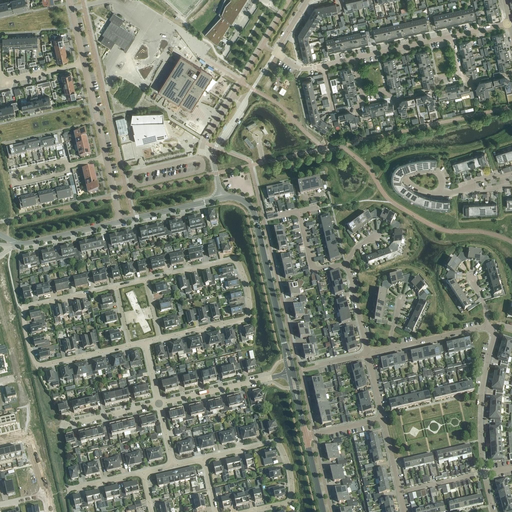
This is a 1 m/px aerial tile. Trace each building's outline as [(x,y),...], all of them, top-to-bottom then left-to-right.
[(15,0),(9,2),(12,11),(17,10),(15,0)] [(21,0),(16,0),(15,0),(17,10),(23,8),(21,0)] [(27,0),(21,0),(23,8),(29,7),(27,0)] [(224,0),(219,14),(219,15),(221,17),(205,35),(216,45),(244,0),(224,0)] [(353,9),(350,0),(345,1),(346,4),(343,5),(344,11),(345,14),(353,12),(353,9)] [(361,0),(363,6),(369,5),(370,10),(374,9),(372,4),(370,0),(361,0)] [(485,0),(484,0),(486,9),(497,7),(496,2),(490,3),(489,0),(485,0)] [(9,2),(4,3),(6,13),(12,11),(9,2)] [(336,4),(330,5),(332,14),(341,12),(339,6),(336,6),(336,4)] [(315,8),(320,16),(327,15),(325,6),(315,8)] [(473,7),(464,10),(465,15),(470,14),(471,19),(471,20),(476,19),(473,7)] [(486,9),(487,13),(492,12),(493,17),(499,15),(498,11),(497,7),(486,9)] [(314,9),(309,17),(317,22),(320,16),(315,8),(314,9)] [(464,10),(460,11),(462,21),(471,19),(470,14),(465,15),(464,10)] [(460,11),(451,12),(452,18),(456,17),(458,22),(457,22),(458,23),(462,22),(462,21),(460,11)] [(451,12),(446,13),(449,24),(457,22),(458,22),(456,17),(452,18),(451,12)] [(492,12),(487,13),(489,22),(500,20),(499,15),(493,17),(492,12)] [(133,37),(134,35),(120,26),(124,20),(113,13),(109,19),(111,20),(111,21),(102,35),(104,36),(101,42),(109,47),(111,49),(115,43),(125,49),(123,51),(126,53),(135,38),(133,37)] [(446,13),(438,15),(439,21),(443,20),(444,25),(444,26),(449,25),(449,24),(446,13)] [(439,21),(438,15),(433,17),(436,27),(444,25),(443,20),(439,21)] [(309,17),(306,22),(314,27),(317,22),(309,17)] [(426,18),(421,19),(422,25),(418,26),(419,31),(428,29),(426,18)] [(421,19),(412,21),(415,32),(415,33),(420,32),(419,31),(418,26),(422,25),(421,19)] [(412,21),(408,22),(409,28),(405,29),(406,34),(415,32),(412,21)] [(306,22),(303,26),(311,31),(314,27),(306,22)] [(408,22),(399,24),(402,36),(406,35),(406,34),(405,29),(409,28),(408,22)] [(399,24),(390,26),(392,32),(396,31),(397,36),(397,37),(402,36),(399,24)] [(298,35),(308,37),(311,31),(303,26),(298,35)] [(390,26),(386,27),(388,38),(389,38),(397,36),(396,31),(392,32),(390,26)] [(386,27),(377,29),(378,35),(383,34),(384,39),(384,40),(389,39),(389,38),(388,38),(386,27)] [(378,35),(377,29),(373,30),(375,41),(384,39),(383,34),(378,35)] [(365,32),(361,33),(362,38),(358,39),(359,45),(368,43),(368,42),(365,32)] [(361,33),(352,35),(354,46),(359,45),(358,39),(362,38),(361,33)] [(492,36),(494,45),(499,44),(498,40),(504,38),(503,34),(492,36)] [(298,35),(300,45),(309,43),(308,37),(298,35)] [(352,35),(348,36),(349,41),(344,42),(346,48),(354,46),(352,35)] [(348,36),(339,38),(341,49),(346,48),(344,42),(349,41),(348,36)] [(52,46),(55,45),(64,43),(62,38),(51,40),(52,46)] [(339,38),(334,39),(336,44),(331,45),(332,51),(333,51),(341,49),(339,38)] [(494,45),(495,50),(506,47),(505,42),(505,43),(504,38),(498,40),(499,44),(494,45)] [(336,44),(334,39),(325,41),(328,52),(333,51),(332,51),(331,45),(336,44)] [(459,44),(460,48),(465,47),(466,51),(472,50),(470,41),(459,44)] [(462,57),(473,55),(472,50),(466,51),(465,47),(460,48),(461,52),(460,53),(461,57),(462,57)] [(495,50),(497,58),(502,57),(501,53),(507,52),(506,47),(495,50)] [(416,53),(418,62),(424,61),(423,57),(428,55),(427,51),(416,53)] [(497,58),(498,63),(509,60),(508,56),(507,52),(501,53),(502,57),(497,58)] [(418,62),(419,67),(430,64),(429,59),(429,60),(428,55),(423,57),(424,61),(418,62)] [(462,57),(463,61),(468,60),(469,65),(475,63),(473,55),(462,57)] [(207,86),(208,83),(211,80),(212,76),(209,75),(207,72),(204,71),(202,69),(201,69),(200,68),(180,56),(175,64),(158,92),(165,96),(191,112),(196,103),(199,98),(200,95),(203,92),(204,89),(207,86)] [(383,61),(384,65),(390,64),(391,68),(396,67),(394,58),(383,61)] [(465,70),(476,68),(475,63),(469,65),(468,60),(463,61),(464,66),(463,66),(464,70),(465,70)] [(509,60),(498,63),(500,72),(506,70),(505,66),(510,65),(509,60)] [(386,74),(397,72),(396,67),(391,68),(390,64),(384,65),(385,69),(384,70),(385,74),(386,74)] [(419,67),(421,75),(426,74),(426,70),(431,69),(430,64),(419,67)] [(340,71),(342,79),(347,78),(346,74),(352,73),(351,68),(340,71)] [(476,68),(465,70),(466,75),(471,74),(472,78),(478,77),(476,68)] [(421,75),(422,80),(433,77),(432,73),(431,69),(426,70),(426,74),(421,75)] [(386,74),(387,78),(393,77),(394,82),(399,80),(397,72),(386,74)] [(342,79),(343,84),(354,81),(353,81),(354,81),(353,77),(352,77),(352,73),(346,74),(347,78),(342,79)] [(494,86),(504,83),(507,79),(504,77),(502,78),(501,75),(500,75),(495,76),(495,79),(493,80),(494,86)] [(389,87),(400,85),(399,80),(394,82),(393,77),(387,78),(388,83),(387,83),(388,87),(389,87)] [(433,77),(422,80),(424,89),(430,88),(429,83),(434,82),(433,77)] [(492,86),(491,80),(489,81),(488,78),(481,79),(482,82),(480,83),(478,85),(483,88),(485,98),(489,97),(487,87),(492,86)] [(124,79),(115,96),(134,107),(144,90),(124,79)] [(302,82),(303,87),(312,85),(311,79),(306,80),(307,81),(302,82)] [(343,84),(345,93),(350,91),(349,87),(355,86),(354,81),(343,84)] [(463,84),(459,85),(461,96),(470,94),(471,98),(473,98),(474,97),(472,91),(470,92),(469,88),(464,89),(463,84)] [(400,85),(389,87),(390,92),(395,91),(396,95),(402,94),(400,85)] [(454,86),(450,87),(451,93),(455,92),(457,97),(461,96),(459,85),(458,85),(454,86)] [(483,88),(478,85),(476,88),(477,90),(474,91),(475,97),(478,97),(479,99),(485,98),(483,88)] [(345,93),(346,97),(356,95),(356,94),(357,94),(356,90),(355,90),(355,86),(349,87),(350,91),(345,93)] [(450,87),(445,88),(448,99),(457,97),(455,92),(451,93),(450,87)] [(442,94),(438,95),(439,101),(448,99),(445,88),(441,89),(442,94)] [(417,103),(426,101),(429,96),(427,95),(424,95),(424,92),(417,94),(418,97),(415,97),(417,103)] [(356,95),(346,97),(348,106),(353,105),(352,100),(358,99),(356,95)] [(402,100),(400,103),(405,106),(415,103),(413,97),(411,98),(410,95),(404,97),(404,100),(402,100)] [(429,96),(426,101),(428,110),(434,109),(434,107),(437,106),(435,100),(432,100),(432,98),(429,96)] [(387,101),(383,102),(385,113),(394,111),(395,116),(398,115),(397,109),(394,110),(393,106),(388,107),(387,101)] [(11,106),(7,107),(9,116),(15,114),(14,110),(18,109),(17,102),(11,103),(10,105),(11,106)] [(383,102),(378,103),(380,109),(375,110),(376,115),(385,113),(383,102)] [(370,105),(369,105),(372,116),(376,115),(375,110),(380,109),(378,103),(374,104),(369,105),(370,105)] [(396,108),(397,109),(398,115),(401,114),(401,117),(407,115),(405,106),(400,103),(399,105),(399,108),(396,108)] [(366,112),(362,113),(363,118),(372,116),(369,105),(365,106),(366,112)] [(339,120),(349,118),(352,114),(349,112),(347,112),(346,110),(337,112),(339,120)] [(312,124),(320,118),(318,112),(309,114),(312,124)] [(132,114),(131,124),(132,124),(134,132),(133,132),(136,144),(164,137),(169,136),(164,124),(163,113),(132,114)] [(352,114),(349,118),(351,128),(357,127),(356,124),(359,123),(358,117),(355,118),(354,115),(352,114)] [(128,133),(124,118),(115,120),(119,135),(128,133)] [(312,124),(320,129),(325,122),(320,118),(312,124)] [(249,130),(248,131),(257,125),(256,126),(254,122),(255,122),(246,127),(247,127),(249,130)] [(325,122),(320,129),(325,132),(328,129),(329,129),(331,125),(325,122)] [(75,134),(76,140),(85,138),(84,132),(75,134)] [(62,147),(59,137),(53,139),(55,148),(56,148),(57,151),(62,150),(62,147)] [(244,140),(244,139),(252,149),(254,147),(255,147),(251,143),(251,142),(247,137),(244,139),(244,140)] [(76,140),(77,146),(87,144),(85,138),(76,140)] [(53,139),(47,140),(50,149),(55,148),(53,139)] [(42,140),(36,142),(38,151),(43,150),(44,150),(42,141),(42,140)] [(47,140),(42,141),(44,150),(43,150),(44,151),(50,149),(47,140)] [(24,144),(24,145),(26,154),(32,152),(30,143),(24,144)] [(88,149),(87,144),(77,146),(74,147),(75,152),(79,152),(88,149)] [(24,145),(18,147),(20,156),(26,155),(26,154),(24,145)] [(18,147),(12,148),(15,157),(20,156),(18,147)] [(15,157),(12,148),(6,149),(8,159),(15,157)] [(88,149),(79,152),(80,158),(90,155),(88,149)] [(507,151),(501,153),(504,162),(510,160),(507,151)] [(504,162),(501,153),(496,154),(497,157),(499,163),(504,162)] [(485,154),(479,155),(482,164),(487,163),(485,154)] [(479,155),(474,157),(477,166),(482,164),(479,155)] [(474,157),(469,159),(471,168),(477,166),(474,157)] [(415,161),(416,169),(423,168),(422,159),(415,161)] [(469,159),(463,160),(466,169),(471,168),(469,159)] [(463,160),(458,162),(461,171),(466,169),(463,160)] [(408,162),(410,171),(416,169),(415,161),(408,162)] [(401,165),(404,173),(410,171),(408,162),(401,165)] [(461,171),(458,162),(453,164),(456,173),(461,171)] [(394,171),(401,176),(404,173),(401,165),(400,165),(399,166),(397,168),(396,169),(394,170),(394,171)] [(83,170),(84,176),(94,174),(92,168),(83,170)] [(392,180),(392,181),(401,180),(401,176),(394,171),(393,172),(392,175),(392,176),(392,178),(392,180)] [(84,176),(86,182),(95,180),(94,174),(84,176)] [(297,183),(298,186),(296,186),(298,196),(301,196),(301,194),(321,190),(321,191),(324,190),(322,180),(320,181),(319,178),(313,180),(297,183)] [(86,182),(87,188),(97,186),(95,180),(86,182)] [(396,189),(397,189),(403,183),(401,180),(392,181),(392,182),(393,183),(394,186),(394,187),(396,189)] [(397,189),(402,194),(407,187),(403,183),(397,189)] [(97,186),(87,188),(89,194),(98,192),(97,186)] [(288,186),(282,187),(284,196),(291,194),(290,190),(289,190),(288,186)] [(402,194),(408,198),(413,191),(407,187),(402,194)] [(71,188),(65,190),(67,199),(73,198),(73,195),(71,188)] [(65,190),(59,191),(62,201),(67,199),(65,190)] [(59,191),(53,192),(56,202),(62,201),(59,191)] [(408,198),(415,201),(418,194),(413,191),(408,198)] [(53,192),(48,194),(50,203),(56,202),(53,192)] [(48,194),(42,195),(44,205),(50,203),(48,194)] [(415,201),(421,204),(424,196),(418,194),(415,201)] [(42,195),(36,196),(38,206),(44,205),(42,195)] [(36,196),(30,198),(32,207),(38,206),(36,196)] [(421,204),(428,206),(430,198),(424,196),(421,204)] [(30,198),(24,199),(26,209),(32,207),(30,198)] [(428,206),(435,208),(437,200),(430,198),(428,206)] [(26,209),(24,199),(18,201),(20,210),(26,209)] [(372,220),(376,220),(375,211),(369,215),(368,214),(364,216),(362,214),(361,215),(363,217),(368,224),(372,220)] [(379,220),(385,223),(390,212),(389,212),(387,214),(383,212),(382,214),(375,211),(376,220),(379,220)] [(210,223),(217,222),(217,218),(217,215),(216,215),(215,212),(208,214),(209,221),(206,221),(208,228),(211,227),(210,223)] [(390,226),(391,229),(400,224),(393,220),(394,218),(391,216),(391,213),(390,212),(385,223),(390,226)] [(200,216),(194,218),(196,229),(205,227),(204,221),(201,222),(200,216)] [(320,220),(321,224),(330,222),(329,216),(325,217),(324,216),(320,217),(320,216),(317,217),(317,220),(320,220)] [(364,227),(368,224),(363,217),(359,220),(358,218),(356,219),(358,221),(363,227),(362,228),(364,231),(366,230),(364,227)] [(196,229),(194,218),(188,219),(189,225),(186,225),(187,231),(196,229)] [(181,221),(175,222),(178,234),(187,232),(185,226),(182,226),(181,221)] [(359,230),(362,228),(363,227),(358,221),(355,223),(353,221),(351,222),(353,224),(358,231),(357,232),(359,234),(361,233),(359,230)] [(167,230),(168,236),(168,237),(172,236),(172,235),(178,234),(175,222),(169,223),(170,229),(167,230)] [(350,237),(357,232),(358,231),(353,224),(348,228),(349,230),(347,232),(350,237)] [(393,232),(392,238),(404,239),(404,237),(402,236),(402,232),(399,232),(400,224),(391,229),(393,232)] [(162,225),(156,227),(159,238),(168,236),(167,230),(163,231),(162,225)] [(275,235),(284,233),(282,226),(278,227),(278,228),(274,229),(275,235)] [(151,228),(153,237),(156,236),(157,239),(159,238),(156,227),(151,228)] [(148,241),(145,229),(140,230),(139,230),(141,236),(138,236),(139,243),(148,241)] [(132,232),(126,234),(128,243),(134,241),(134,244),(137,243),(136,237),(133,238),(132,232),(131,232),(132,232)] [(117,245),(115,236),(110,237),(109,237),(110,243),(108,243),(109,250),(112,249),(112,247),(117,245)] [(392,244),(390,246),(397,252),(398,244),(401,245),(402,240),(404,240),(404,239),(392,238),(392,244)] [(101,239),(96,241),(98,250),(103,248),(104,251),(107,250),(106,244),(103,245),(102,239),(101,239)] [(217,250),(218,251),(222,250),(223,254),(230,253),(230,250),(231,249),(230,247),(229,247),(228,243),(223,244),(222,239),(215,241),(216,244),(217,250)] [(80,250),(77,251),(78,257),(82,256),(81,254),(87,252),(85,243),(79,244),(80,250)] [(217,252),(217,251),(217,250),(216,244),(203,247),(205,253),(208,252),(209,257),(215,256),(215,253),(217,252)] [(72,246),(66,247),(69,259),(75,258),(75,259),(79,258),(78,257),(77,251),(73,251),(72,246)] [(388,249),(382,251),(385,259),(386,261),(387,261),(387,258),(391,257),(390,255),(397,252),(390,246),(388,249)] [(61,254),(58,255),(59,261),(69,259),(66,247),(60,249),(60,248),(60,249),(61,254)] [(203,247),(194,249),(196,260),(202,259),(201,254),(204,253),(203,247)] [(194,249),(184,251),(186,257),(189,256),(190,262),(196,260),(194,249)] [(53,250),(47,252),(50,263),(59,261),(58,255),(55,256),(53,250)] [(374,250),(376,254),(377,253),(379,261),(380,263),(382,263),(381,260),(385,259),(382,251),(378,253),(376,250),(374,250)] [(468,255),(460,254),(464,262),(467,261),(473,262),(475,250),(473,250),(473,252),(468,251),(468,255)] [(477,250),(475,250),(473,262),(479,262),(482,265),(488,257),(480,256),(481,253),(477,253),(477,250)] [(184,251),(175,253),(177,265),(183,263),(182,258),(186,257),(184,251)] [(50,263),(47,252),(42,253),(41,253),(42,258),(40,259),(41,265),(50,263)] [(290,261),(289,256),(292,255),(292,252),(289,253),(289,254),(284,255),(285,256),(280,257),(282,263),(290,261)] [(374,263),(374,265),(376,265),(376,262),(379,261),(377,253),(376,254),(372,255),(371,252),(369,252),(370,256),(371,255),(374,263)] [(165,254),(165,255),(167,262),(170,261),(171,266),(177,265),(175,253),(169,255),(168,253),(165,254)] [(338,253),(329,256),(330,262),(335,261),(335,260),(339,259),(338,253)] [(449,261),(448,262),(458,269),(461,263),(464,262),(460,254),(456,260),(453,258),(451,262),(449,261)] [(34,255),(28,256),(30,265),(31,268),(40,266),(39,259),(36,260),(34,255)] [(165,255),(156,258),(158,269),(164,268),(163,262),(167,262),(165,255)] [(368,265),(374,263),(371,255),(370,256),(362,259),(364,264),(367,263),(368,265)] [(30,265),(28,256),(22,257),(24,263),(22,264),(23,271),(25,270),(28,270),(27,266),(30,265)] [(490,263),(488,257),(482,265),(484,267),(486,273),(494,270),(497,270),(496,268),(494,268),(492,264),(490,265),(490,263)] [(158,269),(156,258),(147,260),(148,266),(151,265),(152,271),(158,269)] [(143,263),(137,264),(138,267),(137,267),(138,270),(139,274),(146,272),(144,267),(147,266),(146,260),(143,261),(143,263)] [(450,271),(445,277),(455,277),(455,274),(458,269),(448,262),(447,264),(449,265),(447,269),(450,271)] [(132,275),(133,275),(132,269),(135,269),(134,263),(123,265),(126,277),(127,277),(128,277),(129,277),(130,277),(131,277),(132,276),(132,275)] [(222,273),(220,274),(220,276),(218,277),(219,280),(227,279),(226,275),(233,274),(232,270),(233,270),(232,266),(227,267),(227,268),(222,269),(222,273)] [(119,278),(119,274),(119,271),(118,271),(117,267),(108,269),(109,275),(112,274),(113,280),(119,278)] [(101,273),(98,273),(100,283),(106,281),(105,276),(108,275),(107,269),(101,270),(101,273)] [(495,274),(494,270),(486,273),(488,277),(484,278),(485,280),(488,279),(488,278),(496,276),(498,275),(498,274),(495,274)] [(94,272),(88,273),(90,279),(93,279),(94,284),(100,283),(98,273),(95,274),(94,272)] [(204,274),(203,274),(205,285),(209,284),(210,287),(215,285),(214,280),(211,280),(209,273),(208,273),(208,272),(204,273),(204,274)] [(83,277),(79,278),(81,287),(87,286),(86,280),(90,279),(88,273),(82,275),(83,277)] [(392,286),(398,285),(394,273),(393,274),(393,276),(389,277),(390,281),(382,283),(389,289),(392,286)] [(403,283),(407,284),(409,275),(402,277),(401,274),(397,275),(396,273),(394,273),(398,285),(403,283)] [(192,277),(190,277),(193,288),(197,287),(197,290),(203,288),(202,282),(198,283),(197,276),(196,276),(195,275),(191,276),(192,277)] [(410,285),(414,290),(423,282),(422,281),(420,282),(417,279),(414,281),(409,275),(407,284),(410,285)] [(76,276),(69,278),(71,284),(74,283),(75,288),(81,287),(79,278),(76,279),(76,276)] [(497,280),(496,276),(488,278),(488,279),(489,283),(486,284),(487,286),(490,285),(490,284),(497,282),(500,281),(499,280),(497,280)] [(330,285),(332,285),(341,283),(340,277),(331,279),(329,280),(330,285)] [(449,291),(451,290),(458,286),(455,280),(455,277),(445,277),(450,284),(448,285),(450,288),(448,290),(449,291)] [(64,281),(60,282),(63,291),(69,290),(67,285),(71,284),(69,278),(63,279),(64,281)] [(178,280),(181,290),(184,289),(186,294),(191,293),(189,285),(186,286),(185,278),(183,279),(183,278),(179,279),(179,280),(178,280)] [(224,280),(226,290),(235,288),(240,287),(239,283),(238,284),(237,280),(230,282),(230,279),(224,280)] [(57,281),(51,282),(52,288),(55,287),(56,293),(63,291),(60,282),(57,283),(57,281)] [(297,285),(288,287),(289,292),(298,290),(301,289),(300,287),(303,283),(298,281),(296,284),(297,285)] [(47,285),(41,287),(44,296),(50,294),(48,289),(52,288),(51,282),(47,283),(47,285)] [(418,294),(418,298),(427,296),(422,290),(425,288),(422,285),(424,283),(423,282),(414,290),(418,294)] [(499,286),(497,282),(490,284),(490,285),(491,289),(488,290),(488,292),(492,291),(491,290),(499,288),(502,287),(501,285),(499,286)] [(387,291),(389,289),(382,283),(381,290),(379,290),(378,294),(376,294),(376,296),(378,296),(386,297),(387,291)] [(155,286),(155,287),(155,289),(155,290),(155,291),(155,292),(156,293),(157,293),(157,294),(163,292),(163,296),(171,294),(170,290),(168,291),(167,284),(161,285),(161,284),(158,284),(158,286),(155,286)] [(44,296),(41,287),(36,288),(35,285),(32,286),(33,293),(36,292),(38,297),(44,296)] [(23,293),(22,293),(23,296),(24,296),(25,300),(31,299),(30,293),(32,293),(31,286),(22,289),(23,293)] [(452,297),(455,295),(454,295),(461,291),(462,291),(465,290),(464,288),(461,290),(458,286),(451,290),(453,293),(451,295),(452,297)] [(501,293),(499,288),(491,290),(492,291),(494,299),(500,297),(499,294),(501,293)] [(241,299),(240,295),(241,295),(241,291),(236,292),(236,293),(230,295),(229,295),(230,299),(228,299),(228,302),(229,305),(235,303),(234,300),(241,299)] [(456,302),(458,300),(465,296),(468,295),(467,293),(464,295),(462,291),(461,291),(454,295),(455,295),(457,298),(455,300),(456,302)] [(112,304),(112,303),(113,302),(113,301),(113,300),(112,298),(111,298),(110,297),(107,297),(107,296),(104,297),(104,298),(99,299),(101,310),(107,309),(106,305),(112,304)] [(386,302),(386,297),(378,296),(377,300),(375,300),(375,302),(377,302),(385,303),(385,304),(389,305),(389,303),(386,302)] [(418,301),(416,306),(423,310),(425,311),(426,311),(426,310),(424,308),(426,304),(424,303),(427,296),(418,298),(418,301)] [(459,307),(461,305),(468,301),(468,302),(471,300),(470,298),(467,300),(465,296),(458,300),(460,304),(458,305),(459,307)] [(159,304),(160,305),(159,305),(159,306),(159,308),(159,309),(159,310),(160,311),(161,311),(161,312),(170,309),(169,305),(172,304),(170,298),(164,299),(165,303),(159,304)] [(83,301),(79,302),(82,313),(87,312),(88,315),(92,314),(90,308),(87,309),(85,301),(83,302),(83,301)] [(461,305),(464,310),(466,309),(468,312),(473,309),(468,302),(468,301),(461,305)] [(75,311),(72,312),(73,318),(77,317),(76,314),(82,313),(79,302),(76,303),(76,304),(73,304),(75,311)] [(385,308),(385,304),(385,303),(377,302),(377,306),(374,306),(374,308),(376,308),(384,309),(384,310),(388,311),(388,309),(385,308)] [(211,309),(213,319),(214,319),(214,320),(218,319),(218,318),(219,318),(218,310),(221,310),(219,304),(213,305),(214,308),(211,309)] [(64,305),(61,306),(63,317),(69,316),(70,319),(73,318),(72,312),(68,313),(67,306),(64,306),(64,305)] [(227,306),(227,310),(230,309),(232,315),(238,314),(238,315),(243,314),(242,310),(241,310),(240,307),(233,308),(232,305),(227,306)] [(63,317),(61,306),(57,307),(57,308),(55,308),(57,316),(53,316),(55,324),(61,323),(60,318),(63,317)] [(410,311),(413,313),(413,312),(421,315),(421,316),(423,317),(424,315),(423,315),(425,311),(423,310),(416,306),(414,311),(411,309),(410,311)] [(207,321),(205,313),(209,312),(207,307),(204,307),(205,310),(198,312),(201,322),(202,322),(202,323),(206,322),(206,321),(207,321)] [(384,314),(384,310),(384,309),(376,308),(376,312),(373,312),(373,314),(375,314),(384,315),(383,316),(387,317),(387,315),(384,314)] [(190,325),(190,326),(194,325),(194,324),(195,323),(193,316),(196,315),(195,309),(192,310),(192,313),(186,315),(189,325),(190,325)] [(303,310),(294,313),(295,318),(305,316),(308,315),(306,310),(303,310)] [(38,319),(38,322),(39,322),(44,321),(45,320),(44,315),(40,315),(39,312),(33,313),(33,312),(28,313),(29,317),(30,317),(31,320),(38,319)] [(101,314),(102,318),(103,317),(105,325),(116,322),(116,321),(117,321),(117,320),(117,318),(117,317),(116,316),(115,315),(115,314),(109,316),(108,312),(101,314)] [(407,317),(410,318),(411,317),(418,321),(420,322),(421,320),(419,319),(421,316),(421,315),(413,312),(413,313),(411,316),(408,315),(407,317)] [(382,325),(383,316),(384,315),(375,314),(374,320),(377,320),(376,324),(382,325)] [(169,320),(164,322),(164,323),(163,323),(163,324),(163,325),(163,326),(164,327),(164,328),(165,328),(165,329),(168,329),(168,330),(172,329),(171,328),(177,327),(176,322),(178,321),(177,315),(168,317),(169,320)] [(405,322),(408,324),(408,323),(416,326),(418,327),(419,326),(416,324),(418,321),(411,317),(410,318),(409,322),(405,320),(405,322)] [(39,322),(38,322),(36,323),(37,327),(30,328),(31,331),(30,332),(31,336),(36,335),(36,334),(43,332),(42,328),(46,327),(44,321),(39,322)] [(408,323),(408,324),(404,331),(409,334),(411,331),(413,332),(416,326),(408,323)] [(297,328),(299,333),(310,331),(309,325),(297,328)] [(243,329),(245,335),(240,336),(242,343),(249,341),(248,338),(252,337),(252,336),(253,335),(252,330),(251,330),(250,327),(243,329)] [(342,337),(344,336),(353,334),(352,328),(346,330),(345,327),(339,328),(333,329),(332,330),(333,333),(341,331),(342,337)] [(117,340),(120,340),(120,339),(121,338),(121,337),(121,336),(121,335),(120,334),(119,333),(119,332),(113,334),(112,330),(105,332),(106,338),(110,337),(111,342),(114,341),(114,342),(118,341),(117,340)] [(226,331),(226,332),(225,332),(227,339),(224,340),(226,346),(231,344),(231,341),(234,340),(232,330),(230,331),(230,330),(226,331)] [(91,337),(87,338),(90,349),(93,348),(93,347),(96,346),(94,339),(97,338),(96,331),(92,331),(92,333),(90,334),(91,337)] [(310,331),(299,333),(300,339),(311,336),(310,331)] [(216,333),(212,334),(215,345),(220,344),(221,347),(225,346),(223,340),(220,341),(218,334),(216,334),(216,333)] [(208,343),(205,344),(206,350),(210,349),(209,346),(215,345),(212,334),(209,335),(209,336),(206,336),(208,343)] [(72,341),(69,342),(71,353),(75,352),(75,351),(77,351),(75,344),(79,343),(77,337),(78,337),(77,335),(74,336),(74,338),(72,338),(72,341)] [(81,336),(78,337),(77,337),(79,343),(82,342),(84,349),(86,349),(86,350),(90,349),(87,338),(82,339),(81,336)] [(197,337),(194,338),(196,349),(202,348),(203,351),(206,350),(205,344),(201,345),(200,338),(197,338),(197,337)] [(32,340),(33,344),(34,343),(35,347),(42,345),(42,348),(50,346),(49,341),(44,342),(43,338),(37,339),(37,338),(32,340)] [(190,348),(186,348),(188,354),(191,353),(190,350),(196,349),(194,338),(190,339),(190,340),(188,340),(190,348)] [(511,340),(505,338),(504,340),(503,340),(502,344),(511,346),(511,340)] [(71,353),(69,342),(65,343),(65,340),(59,341),(60,347),(64,346),(65,353),(68,353),(68,354),(71,353)] [(472,340),(463,342),(465,351),(471,350),(471,352),(474,351),(472,340)] [(178,353),(175,342),(172,343),(172,344),(169,345),(171,352),(168,353),(169,359),(173,358),(172,355),(178,353)] [(179,342),(175,342),(178,353),(178,356),(188,354),(186,348),(183,349),(181,342),(179,343),(179,342)] [(454,354),(452,344),(443,346),(445,355),(448,354),(448,355),(449,355),(449,357),(455,356),(454,354)] [(502,344),(500,349),(510,352),(511,346),(502,344)] [(156,353),(157,357),(158,357),(158,358),(161,357),(162,360),(168,359),(167,353),(164,354),(162,346),(161,347),(161,345),(157,346),(158,347),(156,348),(157,353),(156,353)] [(313,345),(302,348),(303,354),(315,351),(313,345)] [(39,353),(40,357),(39,357),(40,361),(45,360),(44,359),(50,357),(49,354),(54,352),(53,347),(45,348),(46,352),(39,353)] [(442,347),(433,349),(435,358),(441,357),(440,354),(443,353),(442,347)] [(500,349),(499,354),(509,357),(510,352),(500,349)] [(315,351),(303,354),(305,359),(316,357),(316,356),(319,355),(318,350),(315,351)] [(132,361),(129,362),(131,367),(137,366),(141,365),(141,362),(139,362),(139,361),(140,361),(139,357),(138,357),(137,352),(135,353),(135,352),(131,352),(131,354),(130,354),(131,356),(132,361)] [(418,362),(416,353),(408,355),(409,361),(412,360),(413,363),(418,362)] [(501,361),(500,364),(508,366),(508,363),(507,363),(509,357),(499,354),(498,358),(499,359),(498,361),(501,361)] [(121,355),(117,356),(120,367),(123,366),(124,368),(127,370),(130,370),(128,362),(125,363),(123,355),(121,356),(121,355)] [(406,355),(397,357),(399,366),(405,365),(405,362),(408,361),(406,355)] [(114,358),(111,358),(113,365),(110,366),(111,372),(117,370),(117,368),(120,367),(117,356),(114,357),(114,358)] [(231,367),(226,368),(229,378),(235,376),(234,370),(237,370),(234,358),(229,360),(231,367)] [(106,367),(105,360),(102,360),(102,359),(99,360),(101,371),(104,370),(105,375),(108,375),(112,374),(111,372),(110,366),(106,367)] [(386,359),(377,361),(380,373),(384,372),(384,371),(388,370),(387,369),(388,369),(386,359)] [(95,370),(91,370),(93,376),(98,375),(98,372),(101,371),(99,360),(95,361),(95,362),(93,362),(95,370)] [(246,368),(248,373),(255,372),(254,369),(255,368),(254,363),(253,363),(252,362),(245,363),(245,361),(241,362),(242,369),(246,368)] [(352,368),(353,373),(362,371),(360,362),(352,364),(353,368),(352,368)] [(83,375),(80,364),(77,365),(77,366),(74,367),(76,374),(73,375),(74,380),(80,379),(79,376),(83,375)] [(84,364),(80,364),(83,375),(86,375),(87,378),(93,376),(91,370),(88,371),(86,364),(84,364)] [(495,369),(495,373),(505,375),(506,369),(507,369),(508,366),(500,364),(500,368),(497,367),(496,369),(495,369)] [(222,365),(216,367),(218,374),(221,373),(222,379),(229,378),(226,368),(222,368),(222,365)] [(61,375),(61,379),(63,379),(63,380),(66,379),(67,382),(73,381),(72,375),(69,375),(67,368),(66,368),(66,367),(62,368),(63,369),(61,370),(62,375),(61,375)] [(212,371),(207,372),(210,382),(216,381),(215,375),(218,374),(216,367),(211,368),(212,371)] [(203,370),(197,371),(199,378),(202,378),(203,384),(210,382),(207,372),(203,373),(203,370)] [(48,373),(46,373),(47,378),(46,378),(47,382),(48,382),(48,384),(52,383),(53,387),(60,386),(58,378),(54,379),(53,372),(52,372),(52,371),(48,372),(48,373)] [(193,375),(188,376),(191,386),(197,385),(196,379),(199,378),(197,371),(192,372),(193,375)] [(184,374),(178,376),(180,383),(183,382),(184,388),(191,386),(188,376),(184,377),(184,374)] [(312,380),(313,386),(322,384),(321,378),(320,378),(319,375),(314,376),(315,380),(312,380)] [(173,380),(169,381),(172,391),(178,389),(177,384),(180,383),(178,376),(173,377),(173,380)] [(172,391),(169,381),(165,382),(165,379),(162,379),(163,384),(162,384),(163,390),(164,389),(165,392),(172,391)] [(360,390),(360,393),(367,391),(365,382),(355,385),(357,390),(360,390)] [(143,387),(139,388),(141,398),(148,396),(147,393),(148,393),(147,387),(146,388),(145,383),(142,384),(143,387)] [(457,396),(454,386),(454,384),(448,385),(449,388),(451,397),(457,396)] [(496,391),(495,394),(503,395),(503,392),(502,391),(503,386),(493,384),(492,388),(493,388),(493,390),(496,391)] [(141,398),(139,388),(138,385),(129,387),(129,388),(130,394),(133,394),(135,399),(141,398)] [(127,391),(121,392),(123,402),(129,401),(128,395),(130,394),(129,388),(126,389),(127,391)] [(14,394),(13,389),(5,390),(6,395),(3,396),(5,404),(10,402),(9,399),(16,398),(15,394),(14,394)] [(257,402),(261,401),(261,400),(262,399),(261,394),(260,394),(259,391),(252,393),(253,399),(250,399),(251,407),(258,405),(257,402)] [(358,396),(360,402),(369,400),(367,391),(360,393),(359,393),(360,396),(358,396)] [(121,392),(115,393),(117,404),(123,402),(121,392)] [(111,405),(109,395),(103,396),(102,393),(99,394),(101,401),(104,401),(105,406),(111,405)] [(115,393),(109,395),(111,405),(117,404),(115,393)] [(428,393),(422,394),(424,403),(430,402),(430,401),(430,402),(428,393)] [(95,398),(89,399),(92,409),(98,408),(97,402),(99,402),(98,394),(95,395),(95,398)] [(491,399),(490,403),(501,404),(501,398),(502,398),(503,395),(495,394),(495,397),(492,397),(492,399),(491,399)] [(240,396),(233,397),(236,407),(240,406),(240,409),(246,408),(244,401),(241,401),(240,396)] [(228,404),(225,405),(227,412),(232,411),(232,408),(236,407),(233,397),(227,399),(228,404)] [(89,399),(84,401),(86,411),(92,409),(89,399)] [(221,400),(214,401),(217,412),(221,411),(221,414),(227,412),(225,405),(222,406),(221,400)] [(68,402),(68,401),(63,402),(63,405),(59,406),(59,408),(58,408),(60,413),(61,413),(61,416),(68,415),(67,409),(70,408),(68,402)] [(84,401),(78,402),(80,412),(86,411),(84,401)] [(209,409),(206,409),(208,417),(213,416),(213,413),(217,412),(214,401),(208,403),(209,409)] [(71,402),(68,402),(70,408),(73,408),(74,414),(80,412),(78,402),(72,403),(71,402)] [(202,404),(195,406),(198,416),(202,415),(202,418),(208,417),(206,409),(203,410),(202,404)] [(190,413),(187,414),(189,421),(194,420),(194,417),(198,416),(195,406),(189,407),(190,413)] [(370,406),(361,408),(362,413),(365,413),(366,416),(372,414),(370,406)] [(183,409),(176,410),(179,420),(183,419),(183,422),(189,421),(187,414),(184,415),(183,409)] [(179,420),(176,410),(170,412),(170,415),(169,415),(170,418),(170,421),(172,420),(173,425),(175,424),(174,421),(179,420)] [(494,421),(494,424),(501,424),(501,421),(500,420),(500,415),(490,414),(490,418),(491,418),(491,420),(494,421)] [(152,416),(146,417),(148,427),(155,426),(154,424),(156,424),(154,419),(153,419),(152,416)] [(140,425),(138,425),(139,433),(145,431),(144,428),(148,427),(146,417),(139,419),(140,425)] [(325,425),(326,428),(331,427),(330,423),(331,423),(330,417),(321,419),(322,425),(325,425)] [(133,420),(127,422),(130,432),(136,430),(136,433),(139,433),(138,425),(135,426),(133,420)] [(275,424),(274,424),(273,423),(269,424),(268,421),(260,423),(262,430),(268,429),(269,435),(276,433),(275,430),(276,429),(275,424)] [(127,422),(121,423),(124,433),(130,432),(127,422)] [(121,423),(116,424),(118,434),(124,433),(121,423)] [(118,434),(116,424),(109,426),(111,432),(108,432),(110,439),(113,439),(112,436),(118,434)] [(251,428),(247,429),(249,439),(256,437),(255,432),(258,431),(256,424),(250,425),(251,428)] [(501,424),(494,424),(494,427),(491,427),(491,429),(490,429),(490,433),(500,433),(500,428),(501,428),(501,424)] [(102,427),(96,429),(99,439),(105,438),(106,442),(108,441),(106,432),(104,433),(102,427)] [(249,439),(247,429),(243,430),(242,427),(237,428),(239,435),(241,435),(243,441),(249,439)] [(230,433),(226,434),(228,444),(235,442),(234,436),(237,436),(235,428),(229,429),(230,433)] [(96,429),(90,430),(93,440),(99,439),(96,429)] [(90,430),(84,432),(87,442),(93,440),(90,430)] [(80,439),(77,439),(79,447),(79,448),(82,447),(81,443),(87,442),(84,432),(78,433),(80,439)] [(228,444),(226,434),(222,435),(221,432),(216,433),(217,440),(220,440),(222,445),(228,444)] [(209,438),(205,439),(207,449),(214,447),(213,441),(215,441),(214,433),(208,435),(209,438)] [(79,447),(77,439),(74,440),(73,434),(66,436),(67,439),(65,439),(67,445),(68,444),(68,446),(72,445),(73,448),(79,447)] [(188,442),(184,443),(186,454),(193,452),(191,446),(194,446),(193,438),(187,440),(188,442)] [(207,449),(205,439),(198,440),(198,438),(195,439),(196,445),(199,444),(201,450),(207,449)] [(326,453),(327,454),(338,452),(337,448),(339,446),(338,445),(342,444),(341,439),(333,441),(334,445),(326,447),(325,448),(326,449),(325,450),(325,451),(325,452),(325,453),(326,453)] [(186,454),(184,443),(177,445),(180,455),(186,454)] [(156,461),(153,450),(149,451),(149,448),(143,450),(145,457),(148,456),(149,462),(156,461)] [(160,449),(153,450),(156,461),(162,459),(160,449)] [(136,454),(132,455),(135,466),(141,464),(140,458),(143,458),(141,450),(136,451),(136,454)] [(267,451),(267,452),(264,453),(265,457),(262,458),(264,466),(271,465),(270,459),(276,457),(274,451),(271,451),(271,450),(267,451)] [(9,451),(4,452),(7,464),(12,463),(9,451)] [(337,459),(338,463),(346,461),(344,461),(343,458),(342,458),(341,456),(339,455),(338,452),(327,454),(327,455),(327,456),(326,456),(326,457),(327,458),(327,459),(328,459),(328,460),(328,461),(329,461),(337,459)] [(135,466),(132,455),(128,456),(127,453),(122,455),(124,462),(127,461),(128,467),(135,466)] [(115,459),(111,460),(114,470),(120,469),(119,463),(122,462),(120,455),(115,456),(115,459)] [(246,463),(243,464),(245,471),(248,471),(247,468),(254,466),(251,456),(245,458),(246,463)] [(114,470),(111,460),(107,461),(106,458),(101,460),(103,467),(106,466),(107,472),(114,470)] [(239,459),(232,460),(235,471),(241,469),(242,473),(245,473),(245,471),(243,464),(240,465),(239,459)] [(94,464),(90,465),(92,475),(99,474),(98,468),(101,467),(99,460),(94,461),(94,464)] [(227,468),(224,468),(226,476),(229,475),(228,472),(235,471),(232,460),(225,462),(227,468)] [(331,475),(332,475),(343,473),(342,469),(344,468),(343,465),(346,465),(346,461),(338,463),(339,466),(331,468),(330,469),(330,470),(330,471),(330,472),(330,473),(330,474),(331,474),(331,475)] [(92,475),(90,465),(86,466),(85,463),(79,465),(81,472),(84,471),(86,477),(92,475)] [(226,476),(224,468),(221,469),(220,463),(213,465),(215,475),(222,473),(223,478),(226,477),(226,476)] [(73,469),(69,470),(70,473),(68,474),(69,477),(70,477),(71,480),(78,479),(77,473),(80,472),(78,465),(72,466),(73,469)] [(277,478),(277,477),(280,476),(279,470),(273,471),(272,468),(265,470),(266,475),(269,475),(270,479),(273,478),(274,479),(277,478)] [(342,480),(343,484),(351,482),(349,482),(349,479),(346,479),(346,477),(343,476),(343,473),(332,475),(332,476),(331,477),(331,478),(331,479),(332,479),(332,480),(333,480),(333,481),(333,482),(334,482),(342,480)] [(21,476),(17,477),(19,486),(23,485),(25,492),(34,489),(33,482),(31,483),(31,481),(25,483),(24,480),(22,480),(21,476)] [(496,484),(497,488),(507,485),(505,479),(496,482),(497,484),(496,484)] [(7,482),(2,483),(3,488),(5,487),(7,496),(8,495),(8,496),(13,495),(12,494),(15,494),(14,489),(15,488),(14,484),(13,484),(13,483),(8,484),(7,482)] [(336,496),(347,494),(347,490),(349,489),(348,487),(351,486),(350,482),(351,482),(343,484),(343,488),(336,489),(335,490),(335,491),(335,492),(335,493),(335,494),(335,495),(336,495),(336,496)] [(136,483),(130,484),(132,494),(139,493),(136,483)] [(124,491),(122,492),(123,498),(123,499),(126,499),(126,496),(132,494),(130,484),(123,486),(124,491)] [(497,488),(498,493),(508,490),(507,485),(497,488)] [(117,487),(111,488),(113,499),(120,497),(120,499),(123,498),(122,492),(119,493),(117,487)] [(268,489),(269,492),(273,491),(275,498),(278,497),(278,498),(282,497),(282,496),(285,496),(283,489),(277,490),(277,487),(268,489)] [(380,489),(378,490),(379,494),(373,496),(374,499),(384,497),(383,494),(390,492),(389,487),(380,489)] [(105,496),(103,496),(104,502),(107,502),(107,500),(113,499),(111,488),(104,490),(105,496)] [(249,490),(249,491),(251,497),(254,497),(255,502),(262,501),(259,491),(255,492),(254,489),(249,490)] [(498,493),(500,499),(510,496),(508,490),(498,493)] [(92,493),(94,503),(98,502),(100,510),(105,509),(104,502),(103,496),(100,497),(98,491),(92,493)] [(247,494),(240,495),(243,505),(249,504),(248,498),(251,497),(249,491),(246,492),(247,494)] [(88,504),(94,503),(92,493),(85,494),(86,500),(84,501),(85,508),(88,507),(88,504)] [(235,493),(230,494),(232,502),(235,501),(236,507),(243,505),(240,495),(236,496),(235,493)] [(232,502),(230,494),(225,496),(225,499),(221,500),(223,510),(230,508),(229,502),(232,502)] [(347,501),(347,505),(357,503),(356,503),(355,499),(351,500),(351,498),(348,498),(347,494),(336,496),(337,497),(336,498),(336,499),(336,500),(337,501),(338,501),(338,502),(338,503),(339,503),(347,501)] [(193,499),(194,505),(204,502),(203,497),(196,498),(195,495),(189,497),(190,500),(193,499)] [(82,509),(85,508),(84,501),(81,502),(79,496),(73,497),(73,501),(72,501),(73,505),(74,504),(75,507),(81,506),(82,509)] [(500,499),(501,504),(511,501),(510,496),(500,499)] [(384,497),(374,499),(375,502),(380,501),(381,505),(384,505),(393,503),(391,498),(384,500),(384,497)] [(159,507),(160,511),(162,511),(171,510),(169,504),(172,504),(172,501),(166,502),(166,505),(159,507)] [(501,504),(503,509),(511,506),(511,503),(511,501),(501,504)] [(204,502),(194,505),(196,510),(193,511),(192,511),(198,511),(198,510),(205,508),(204,502)] [(351,511),(353,510),(353,508),(357,507),(356,503),(357,503),(347,505),(348,509),(341,510),(340,510),(340,511),(339,511),(351,511)]
